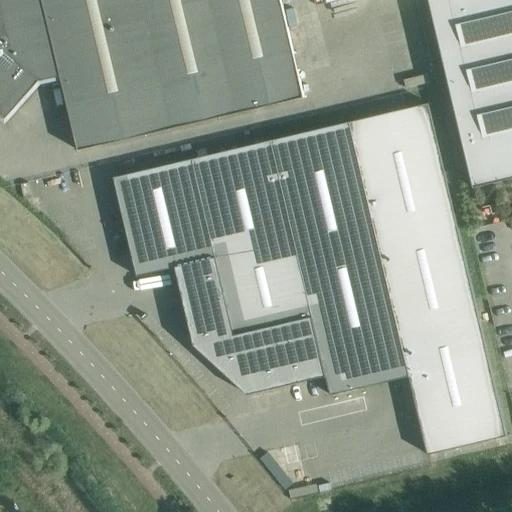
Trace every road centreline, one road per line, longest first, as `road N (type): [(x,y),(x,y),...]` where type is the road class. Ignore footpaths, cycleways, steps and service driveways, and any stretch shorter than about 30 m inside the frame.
road 1 (unclassified): [(218,511),(58,313),(0,255)]
road 2 (unknown): [(180,464),(248,430),(384,427)]
road 3 (unknown): [(58,313),(84,298),(105,261),(103,227),(85,189)]
